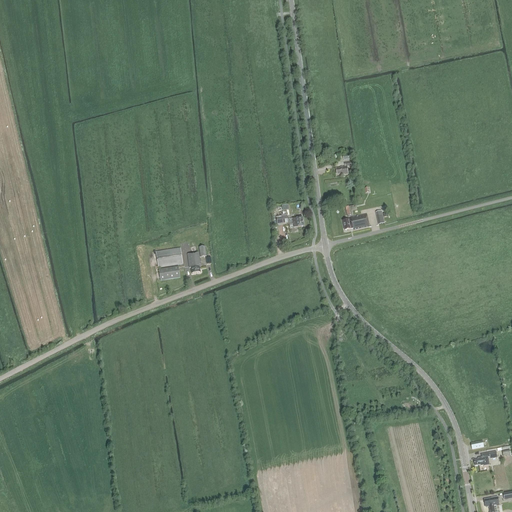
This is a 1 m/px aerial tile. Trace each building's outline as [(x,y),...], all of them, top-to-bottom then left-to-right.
[(340,169),(336,169),(337,175),(341,174),(341,175),(348,175),(347,167),(351,166),(350,163),(344,163),(345,167),(340,168),(340,169)] [(367,215),(351,218),(351,220),(343,221),(344,231),(353,229),(354,231),(369,227),(367,215)] [(291,225),(293,224),(294,228),(298,227),(298,228),(303,227),(302,218),(296,218),(296,219),(290,219),(291,225)] [(183,264),(181,248),(156,252),(158,268),(183,264)] [(200,265),(199,252),(187,254),(189,269),(191,268),(192,274),(200,272),(199,267),(200,267),(200,265)] [(180,278),(179,267),(159,270),(160,281),(180,278)] [(486,415),(477,417),(480,430),(488,429),(486,415)] [(503,434),(491,436),(493,444),(505,442),(503,434)] [(483,445),(483,441),(471,444),(472,450),(484,448),(483,445)] [(496,451),(489,453),(481,454),(482,458),(478,459),(478,460),(474,461),(475,466),(480,465),(480,466),(483,466),(489,465),(488,457),(490,457),(490,459),(497,458),(496,451)] [(511,491),(503,493),(504,500),(511,498),(511,491)] [(490,507),(499,506),(497,497),(491,498),(491,499),(484,500),(485,507),(490,507)]
